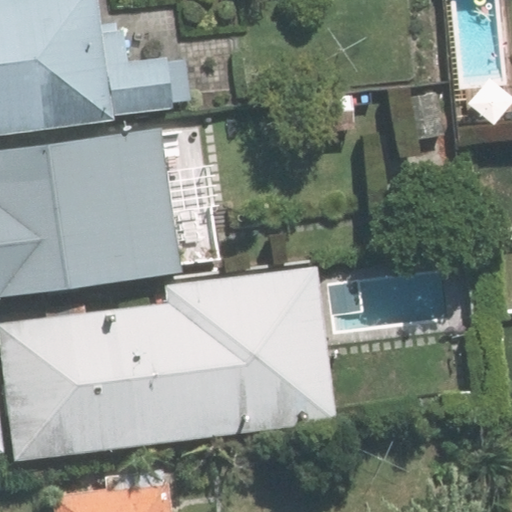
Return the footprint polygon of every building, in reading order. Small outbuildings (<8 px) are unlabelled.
[(98,0),(0,0),(0,133),(173,113),(166,52),(124,57),(120,22),(101,25),(98,0)] [(0,290),(183,269),(166,128),(0,147),(0,290)] [(0,320),(0,344),(13,456),(335,418),(317,266),(164,284),(166,301),(0,320)] [(174,511),(170,476),(53,490),(55,511),(174,511)] [(511,511),(511,488),(495,489),(495,511),(511,511)]
